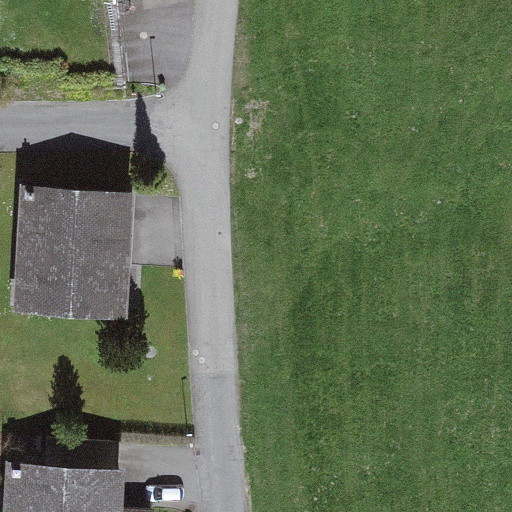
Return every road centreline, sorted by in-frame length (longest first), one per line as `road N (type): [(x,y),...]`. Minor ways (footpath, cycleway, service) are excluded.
road 1 (residential): [(205,133),(253,511)]
road 2 (residential): [(205,133),(0,134)]
road 3 (residential): [(221,0),(205,133)]
